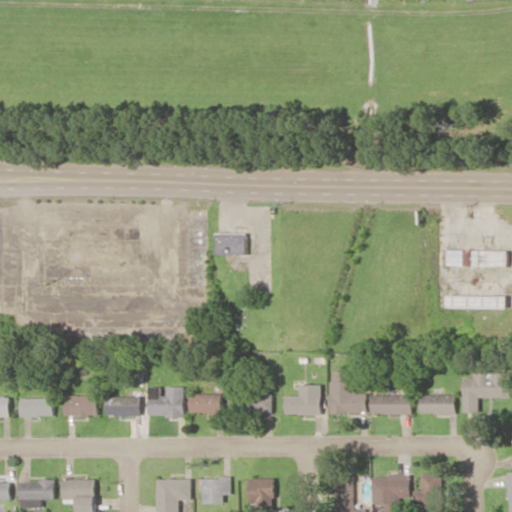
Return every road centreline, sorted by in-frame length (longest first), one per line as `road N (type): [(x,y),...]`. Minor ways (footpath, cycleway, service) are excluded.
road 1 (residential): [(475,511),(470,451),(456,445),(0,446)]
road 2 (secondary): [(511,186),(0,178)]
